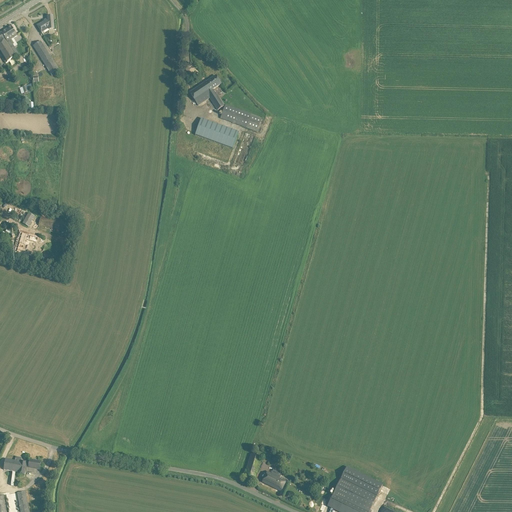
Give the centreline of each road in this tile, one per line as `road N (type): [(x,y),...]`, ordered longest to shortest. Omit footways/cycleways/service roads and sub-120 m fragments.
road 1 (track): [(435,511),(482,419),(488,184)]
road 2 (unclassified): [(288,511),(219,478),(0,428)]
